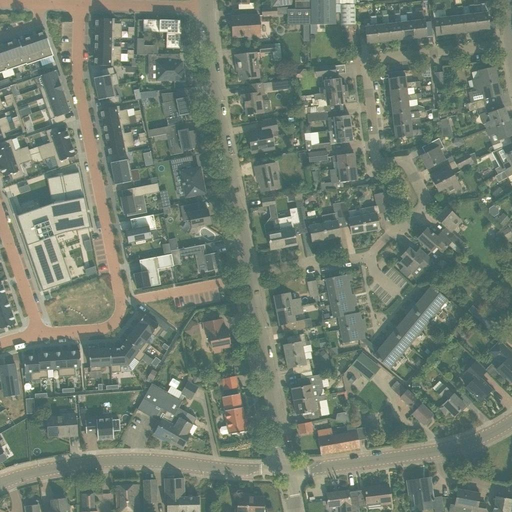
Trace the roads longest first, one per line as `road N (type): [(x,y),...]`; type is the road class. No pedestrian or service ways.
road 1 (residential): [(248,274),(369,256),(421,208),(407,164),(375,153),(368,62),(510,43)]
road 2 (residential): [(41,332),(103,329),(122,303),(78,88),(79,5)]
road 3 (tertiary): [(0,484),(108,461),(287,471)]
road 4 (residential): [(248,274),(206,8)]
road 5 (residential): [(287,471),(248,274)]
road 6 (tertiary): [(287,471),(437,451)]
road 7 (residential): [(206,8),(79,5)]
road 8 (residential): [(41,332),(0,219)]
